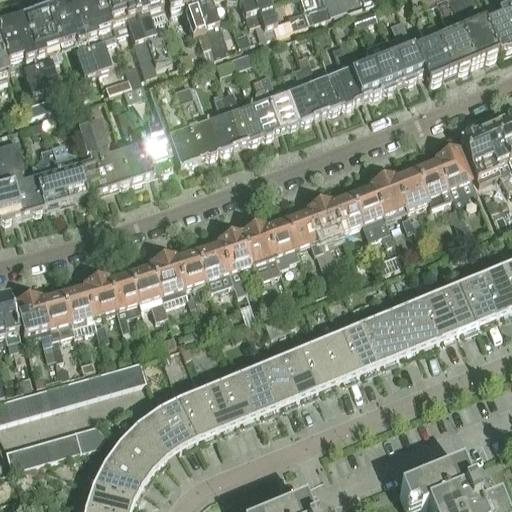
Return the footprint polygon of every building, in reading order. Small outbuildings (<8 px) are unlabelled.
[(100,41),(112,37),(111,33),(101,3),(99,0),(93,0),(88,2),(86,5),(72,10),(96,82),(113,77),(100,41)] [(104,0),(105,2),(101,3),(111,33),(126,28),(133,50),(137,60),(147,57),(144,47),(127,0),(104,0)] [(127,0),(144,47),(156,42),(149,21),(163,16),(157,0),(127,0)] [(202,57),(210,54),(191,0),(161,0),(168,19),(184,14),(193,41),(196,40),(202,57)] [(220,0),(191,0),(210,54),(214,67),(230,61),(220,31),(211,6),(221,3),(220,0)] [(220,0),(221,3),(229,0),(235,0),(248,35),(254,33),(259,47),(265,45),(250,0),(220,0)] [(266,0),(250,0),(265,45),(275,42),(272,34),(277,33),(276,29),(266,0)] [(311,30),(319,27),(309,0),(296,0),(298,4),(302,2),(307,18),(311,30)] [(309,0),(319,27),(346,18),(340,2),(328,6),(325,0),(309,0)] [(369,0),(372,6),(373,9),(380,7),(378,0),(369,0)] [(453,40),(436,47),(449,81),(457,78),(459,80),(465,77),(467,74),(474,71),(443,0),(421,0),(418,2),(423,16),(435,11),(445,34),(450,32),(453,40)] [(443,0),(474,71),(484,67),(488,68),(493,65),(495,62),(497,61),(497,63),(499,63),(488,38),(487,38),(483,28),(465,36),(461,27),(466,25),(456,0),(452,0),(451,1),(450,0),(443,0)] [(501,33),(488,38),(499,63),(511,57),(511,28),(500,0),(491,0),(486,2),(496,28),(499,27),(501,33)] [(395,13),(404,9),(401,2),(392,6),(395,13)] [(431,50),(413,57),(422,82),(423,81),(427,91),(429,90),(432,91),(437,89),(438,86),(449,81),(436,47),(423,16),(418,2),(407,6),(412,17),(422,43),(427,41),(431,50)] [(388,18),(385,9),(372,14),(373,17),(375,23),(388,18)] [(46,18),(58,55),(72,51),(84,86),(96,82),(72,10),(61,13),(58,12),(52,14),(50,17),(46,18)] [(272,34),(275,42),(311,30),(307,18),(303,19),(302,17),(287,23),(288,25),(276,29),(277,33),(272,34)] [(377,26),(375,23),(373,17),(352,24),(356,34),(377,26)] [(19,28),(43,100),(61,94),(49,58),(58,55),(46,18),(45,19),(42,18),(36,20),(34,23),(19,28)] [(0,50),(7,72),(19,68),(31,104),(43,100),(19,28),(9,31),(6,30),(1,31),(0,32),(0,50)] [(385,51),(401,90),(402,89),(406,91),(413,88),(415,84),(422,82),(413,57),(410,49),(401,28),(390,32),(395,47),(385,51)] [(250,51),(246,39),(237,42),(240,54),(250,51)] [(339,49),(341,54),(359,106),(368,103),(371,105),(378,102),(379,99),(381,98),(368,65),(356,70),(346,46),(339,49)] [(365,59),(368,65),(381,98),(382,98),(385,99),(392,96),(393,93),(401,90),(385,51),(365,59)] [(327,81),(339,114),(341,114),(343,115),(350,113),(352,109),(359,106),(341,54),(332,58),(340,76),(327,81)] [(183,75),(194,72),(189,58),(178,61),(183,75)] [(302,63),(297,65),(301,74),(306,72),(302,63)] [(235,77),(231,66),(215,72),(219,83),(235,77)] [(305,85),(306,89),(318,122),(326,119),(329,121),(336,118),(337,115),(339,114),(327,81),(314,86),(308,71),(306,72),(301,74),(305,85)] [(125,75),(131,93),(141,89),(135,72),(125,75)] [(301,74),(293,77),(297,88),(305,85),(301,74)] [(296,131),(297,130),(285,98),(274,102),(267,83),(259,86),(277,138),(285,135),(288,137),(294,135),(296,131)] [(128,85),(105,93),(107,100),(130,93),(128,85)] [(254,109),(246,112),(258,146),(258,144),(260,144),(264,146),(270,143),(272,140),(277,138),(259,86),(253,89),(257,99),(254,109)] [(167,140),(178,174),(179,176),(198,169),(174,100),(170,87),(150,95),(167,140)] [(306,89),(285,98),(297,130),(299,130),(302,131),(310,128),(310,125),(318,122),(306,89)] [(141,90),(121,96),(126,109),(146,103),(141,90)] [(78,108),(88,105),(84,93),(74,97),(78,108)] [(189,94),(174,100),(198,169),(200,168),(199,166),(204,164),(208,165),(214,163),(216,160),(204,127),(195,130),(192,122),(198,120),(193,106),(197,104),(194,96),(190,97),(189,94)] [(77,108),(75,100),(50,108),(53,116),(77,108)] [(257,148),(258,146),(246,112),(237,115),(232,100),(220,104),(236,152),(246,149),(249,151),(257,148)] [(219,122),(204,127),(216,160),(218,159),(222,160),(228,158),(230,154),(236,152),(220,104),(213,106),(219,122)] [(27,125),(51,117),(48,106),(23,114),(27,125)] [(168,177),(172,176),(161,145),(148,149),(144,138),(141,128),(135,130),(131,118),(126,120),(138,153),(136,154),(141,169),(145,169),(150,183),(159,180),(163,182),(167,180),(168,177)] [(117,160),(127,192),(128,190),(150,183),(145,169),(141,169),(136,154),(138,153),(126,120),(120,122),(132,155),(117,160)] [(511,123),(506,125),(504,128),(492,133),(511,180),(511,123)] [(40,128),(29,132),(32,140),(43,136),(40,128)] [(99,129),(86,133),(106,198),(118,194),(122,196),(126,194),(127,192),(117,160),(106,164),(105,160),(107,156),(99,129)] [(72,162),(85,205),(89,203),(92,206),(96,204),(98,200),(106,198),(86,133),(77,136),(85,164),(89,167),(90,169),(80,172),(76,160),(72,162)] [(511,199),(511,198),(511,180),(492,133),(472,142),(469,141),(465,143),(464,146),(458,148),(472,181),(485,176),(486,178),(501,172),(502,176),(498,178),(508,200),(511,199)] [(41,217),(42,217),(33,186),(22,189),(21,185),(23,182),(15,153),(11,140),(0,143),(0,153),(16,204),(20,223),(32,220),(35,222),(39,220),(41,217)] [(3,194),(0,194),(0,228),(2,228),(4,230),(9,229),(11,226),(20,223),(16,204),(0,153),(0,188),(3,190),(3,194)] [(67,210),(85,205),(72,162),(62,160),(60,153),(48,157),(55,179),(55,181),(58,194),(62,193),(67,210)] [(30,173),(42,217),(46,216),(50,218),(55,216),(57,213),(67,210),(62,193),(58,194),(55,181),(55,179),(48,157),(48,156),(44,158),(40,158),(35,159),(39,166),(30,173)] [(444,162),(434,166),(435,168),(450,207),(452,212),(453,213),(455,214),(457,215),(460,213),(467,203),(470,201),(473,202),(474,201),(474,200),(457,156),(454,157),(452,157),(446,159),(444,162)] [(415,176),(428,210),(430,214),(450,207),(435,168),(415,176)] [(402,180),(392,184),(402,216),(404,215),(405,220),(428,210),(415,176),(412,177),(409,176),(404,178),(402,180)] [(371,190),(369,191),(370,193),(382,223),(387,222),(402,216),(392,184),(391,182),(382,186),(379,186),(373,188),(371,190)] [(350,201),(348,201),(360,233),(361,233),(367,248),(382,242),(385,253),(393,250),(382,223),(370,193),(360,197),(357,196),(352,198),(350,201)] [(328,207),(327,208),(339,241),(360,233),(348,201),(347,202),(343,201),(338,203),(337,206),(328,209),(328,207)] [(496,214),(492,205),(485,208),(489,217),(496,214)] [(306,216),(307,218),(306,218),(328,276),(335,273),(329,257),(332,256),(328,246),(339,241),(327,208),(325,208),(322,208),(318,210),(315,212),(306,216)] [(466,241),(461,229),(455,215),(452,216),(449,218),(460,244),(466,241)] [(285,226),(283,226),(295,258),(310,252),(314,262),(317,261),(323,278),(328,276),(306,218),(294,223),(291,222),(287,223),(285,226)] [(408,224),(401,227),(407,241),(413,238),(410,229),(408,224)] [(295,258),(283,226),(281,227),(278,226),(274,227),(272,230),(263,233),(263,231),(261,232),(278,277),(289,273),(288,270),(298,267),(295,258)] [(416,226),(410,229),(413,238),(415,242),(421,240),(416,226)] [(461,229),(466,241),(466,242),(473,239),(467,227),(461,229)] [(242,239),(239,240),(250,273),(251,273),(252,276),(266,271),(268,278),(271,277),(275,288),(281,285),(278,277),(261,232),(253,235),(249,234),(245,236),(242,239)] [(250,273),(239,240),(238,240),(235,239),(231,241),(228,244),(217,248),(218,250),(216,250),(227,281),(229,281),(237,303),(248,300),(240,277),(250,273)] [(355,261),(350,247),(343,249),(348,264),(355,261)] [(197,257),(193,258),(204,290),(206,289),(209,297),(223,292),(220,284),(227,281),(216,250),(206,254),(203,253),(199,254),(197,257)] [(173,263),(171,263),(183,297),(204,290),(193,258),(190,257),(185,259),(183,261),(173,265),(173,263)] [(183,297),(171,263),(162,266),(159,266),(154,267),(152,270),(149,271),(150,272),(148,273),(161,313),(186,305),(183,297)] [(511,310),(511,272),(499,278),(511,310)] [(131,278),(127,280),(137,312),(148,309),(154,328),(165,324),(161,313),(148,273),(141,275),(137,274),(132,276),(131,278)] [(426,273),(419,275),(422,283),(428,280),(426,273)] [(496,328),(511,320),(511,310),(499,278),(479,286),(496,328)] [(108,283),(105,285),(115,318),(117,317),(117,318),(124,339),(130,337),(127,325),(139,321),(136,312),(137,312),(127,280),(123,279),(119,280),(118,283),(108,286),(108,283)] [(84,293),(82,293),(91,325),(92,324),(115,318),(105,285),(104,285),(102,284),(97,286),(95,288),(83,291),(84,293)] [(475,336),(496,328),(479,286),(458,294),(475,336)] [(91,325),(82,293),(74,296),(71,294),(66,296),(64,299),(59,300),(71,341),(95,334),(92,324),(91,325)] [(438,302),(455,344),(475,336),(458,294),(438,302)] [(39,303),(38,303),(55,366),(56,368),(64,366),(58,345),(71,341),(59,300),(56,299),(51,301),(48,303),(40,305),(39,303)] [(194,302),(186,305),(189,315),(197,313),(194,302)] [(418,311),(435,352),(455,344),(438,302),(418,311)] [(0,346),(4,346),(5,349),(8,348),(11,358),(14,372),(24,370),(8,303),(0,304),(0,346)] [(18,310),(15,310),(24,347),(40,343),(47,368),(55,366),(38,303),(30,306),(26,306),(20,307),(18,310)] [(255,330),(249,311),(239,314),(246,334),(255,330)] [(398,319),(415,361),(435,352),(418,311),(398,319)] [(197,313),(189,315),(192,325),(200,322),(197,313)] [(378,327),(395,369),(415,361),(398,319),(378,327)] [(244,330),(241,321),(219,329),(222,338),(244,330)] [(359,335),(376,377),(395,369),(378,327),(359,335)] [(108,348),(104,332),(96,334),(101,350),(108,348)] [(258,341),(255,332),(243,336),(247,346),(258,341)] [(176,352),(170,335),(161,338),(166,355),(176,352)] [(356,385),(376,377),(359,335),(339,344),(356,385)] [(244,343),(242,337),(229,342),(232,348),(244,343)] [(335,394),(356,385),(339,344),(318,352),(335,394)] [(315,402),(335,394),(318,352),(298,360),(315,402)] [(190,363),(187,354),(182,356),(185,365),(190,363)] [(295,410),(315,402),(298,360),(278,368),(295,410)] [(95,377),(92,367),(80,371),(83,380),(95,377)] [(173,376),(179,373),(176,367),(170,370),(173,376)] [(258,377),(275,418),(295,410),(278,368),(258,377)] [(128,373),(133,392),(145,389),(139,369),(128,373)] [(122,396),(133,392),(128,373),(116,376),(122,396)] [(69,384),(67,374),(57,377),(60,386),(69,384)] [(105,379),(110,399),(122,396),(116,376),(105,379)] [(275,418),(258,377),(228,389),(245,431),(275,418)] [(99,402),(110,399),(105,379),(93,382),(99,402)] [(82,386),(87,406),(99,402),(93,382),(82,386)] [(30,395),(27,383),(20,385),(23,397),(30,395)] [(76,409),(87,406),(82,386),(70,389),(76,409)] [(58,392),(64,412),(76,409),(70,389),(58,392)] [(228,389),(218,393),(198,401),(215,443),(245,431),(228,389)] [(53,415),(64,412),(58,392),(47,395),(53,415)] [(35,399),(41,419),(53,415),(47,395),(35,399)] [(30,422),(41,419),(35,399),(24,402),(30,422)] [(178,410),(195,451),(215,443),(198,401),(178,410)] [(12,405),(18,425),(30,422),(24,402),(12,405)] [(6,428),(18,425),(12,405),(1,409),(6,428)] [(195,451),(178,410),(156,421),(154,422),(145,429),(172,465),(178,460),(195,451)] [(117,454),(151,483),(164,470),(172,465),(145,429),(136,435),(117,454)] [(96,433),(85,436),(91,456),(97,454),(105,443),(97,437),(96,433)] [(91,456),(85,436),(74,439),(79,459),(91,456)] [(74,439),(62,443),(68,463),(79,459),(74,439)] [(68,463),(62,443),(51,446),(57,466),(68,463)] [(51,446),(40,449),(45,469),(57,466),(51,446)] [(45,469),(40,449),(28,452),(34,472),(45,469)] [(28,452),(17,456),(23,475),(34,472),(28,452)] [(141,498),(151,483),(117,454),(102,474),(141,498)] [(11,478),(23,475),(17,456),(6,459),(11,478)] [(127,511),(133,511),(141,498),(102,474),(91,497),(127,511)] [(471,498),(461,474),(398,500),(403,511),(501,511),(499,506),(490,510),(483,493),(471,498)] [(127,511),(91,497),(85,511),(127,511)]
